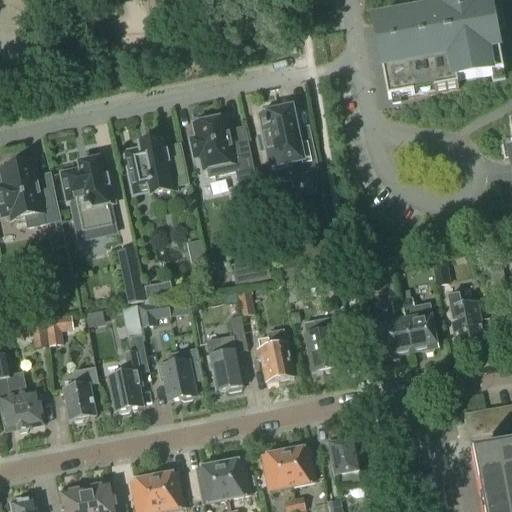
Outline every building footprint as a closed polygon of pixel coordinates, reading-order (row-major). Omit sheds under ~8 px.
[(426,0),(430,17),(374,27),(387,93),(398,91),(400,101),(414,99),(412,87),(432,83),(435,95),(451,92),(450,83),(492,75),(488,52),(500,50),(495,28),(492,28),(488,8),(500,6),(498,0),(426,0)] [(263,137),(258,138),(260,152),(266,151),(270,169),(301,162),(303,174),(316,171),(309,135),(297,137),(291,110),(278,113),(277,109),(262,112),(263,116),(259,117),(263,137)] [(196,140),(190,141),(194,159),(200,158),(203,172),(207,171),(209,179),(236,173),(238,186),(255,183),(245,139),(230,142),(225,119),(211,122),(211,118),(196,121),(196,125),(193,126),(196,140)] [(501,148),(490,150),(495,176),(499,175),(506,217),(511,216),(511,124),(497,128),(501,148)] [(149,150),(126,155),(133,191),(148,187),(151,198),(175,192),(174,188),(187,186),(187,190),(189,189),(180,146),(165,149),(164,141),(147,145),(147,146),(148,146),(149,150)] [(88,170),(61,175),(67,203),(72,201),(74,212),(73,213),(77,235),(112,228),(113,235),(115,235),(109,206),(112,206),(103,161),(86,164),(86,165),(87,165),(88,170)] [(4,187),(0,188),(0,207),(2,218),(10,216),(12,221),(25,219),(27,230),(60,223),(52,186),(38,189),(33,166),(28,167),(28,163),(5,168),(6,171),(1,172),(4,187)] [(407,259),(405,248),(393,250),(394,261),(407,259)] [(133,251),(117,254),(128,307),(144,303),(133,251)] [(360,260),(362,276),(374,274),(371,258),(360,260)] [(280,264),(283,279),(304,275),(301,260),(280,264)] [(446,260),(432,263),(436,290),(451,288),(446,260)] [(248,264),(231,267),(235,287),(252,284),(248,264)] [(172,284),(146,289),(149,304),(175,299),(172,284)] [(288,302),(303,300),(301,284),(286,286),(288,302)] [(251,293),(238,296),(242,320),(255,317),(251,293)] [(458,299),(448,300),(450,311),(450,312),(456,345),(468,343),(471,346),(477,345),(480,341),(482,340),(482,338),(491,336),(488,322),(479,324),(476,307),(460,310),(458,299)] [(193,313),(204,311),(202,300),(191,302),(193,313)] [(412,301),(401,303),(403,314),(405,322),(411,355),(422,353),(425,356),(432,354),(434,350),(437,350),(430,317),(428,307),(413,309),(412,301)] [(401,303),(391,305),(393,316),(403,314),(401,303)] [(155,307),(137,310),(143,343),(161,340),(155,307)] [(135,309),(121,311),(128,346),(130,346),(142,343),(140,332),(135,309)] [(340,319),(304,326),(307,338),(306,338),(313,375),(324,373),(326,375),(334,373),(335,371),(339,370),(336,355),(346,353),(340,319)] [(54,321),(43,323),(47,349),(58,347),(54,321)] [(241,322),(243,346),(255,346),(253,321),(241,322)] [(405,322),(380,326),(386,359),(388,359),(392,362),(398,361),(400,357),(411,355),(405,322)] [(42,326),(28,328),(32,353),(46,351),(42,326)] [(213,331),(214,343),(231,341),(229,329),(213,331)] [(259,351),(257,351),(259,363),(262,363),(267,384),(293,379),(287,346),(284,333),(268,336),(268,341),(258,343),(259,351)] [(127,369),(124,370),(126,377),(148,372),(142,343),(130,346),(132,355),(124,357),(127,369)] [(234,343),(207,348),(210,360),(208,360),(210,372),(212,372),(217,395),(228,392),(229,395),(241,392),(241,390),(243,390),(234,343)] [(9,356),(0,358),(0,410),(5,436),(17,434),(20,436),(26,435),(28,432),(31,431),(30,430),(44,427),(38,394),(27,397),(22,375),(12,377),(9,356)] [(188,365),(158,371),(160,385),(165,384),(169,404),(181,402),(183,404),(190,402),(193,400),(195,399),(188,365)] [(76,389),(63,392),(69,424),(71,423),(74,425),(82,424),(84,421),(96,419),(89,387),(98,386),(95,371),(73,375),(76,389)] [(139,374),(126,377),(109,381),(115,415),(118,414),(120,416),(128,415),(130,412),(142,410),(138,389),(142,388),(139,374)] [(511,432),(511,417),(510,408),(498,411),(503,435),(511,432)] [(503,435),(498,411),(487,413),(489,425),(491,437),(503,435)] [(489,425),(487,413),(463,418),(465,430),(489,425)] [(468,442),(491,437),(489,425),(465,430),(468,442)] [(337,445),(328,447),(334,479),(335,479),(337,491),(347,490),(348,495),(349,499),(352,501),(356,502),(368,500),(371,497),(373,494),(372,486),(363,488),(354,441),(350,441),(348,439),(341,440),(340,443),(337,444),(337,445)] [(295,453),(284,455),(291,490),(314,486),(308,450),(305,451),(303,447),(295,449),(295,453)] [(511,511),(511,450),(475,458),(484,511),(511,511)] [(264,459),(261,459),(268,495),(291,490),(284,455),(275,457),(273,453),(265,455),(264,459)] [(229,466),(219,467),(226,503),(249,498),(242,463),(239,464),(237,460),(229,462),(229,466)] [(199,471),(196,472),(202,507),(226,503),(219,467),(208,469),(207,466),(199,467),(199,471)] [(163,478),(153,480),(159,511),(177,511),(183,511),(176,476),(173,476),(171,473),(164,474),(163,478)] [(133,484),(130,485),(135,511),(159,511),(153,480),(143,482),(141,479),(134,480),(133,484)] [(97,489),(85,492),(88,511),(115,511),(111,487),(107,488),(106,486),(97,488),(97,489)] [(63,496),(59,497),(61,511),(88,511),(85,492),(73,494),(72,492),(63,494),(63,496)] [(305,511),(303,500),(294,501),(295,511),(305,511)] [(13,505),(9,506),(9,511),(36,511),(35,501),(23,503),(20,501),(15,502),(13,505)] [(295,511),(294,501),(284,503),(286,511),(295,511)] [(342,511),(340,502),(329,504),(330,511),(342,511)]
